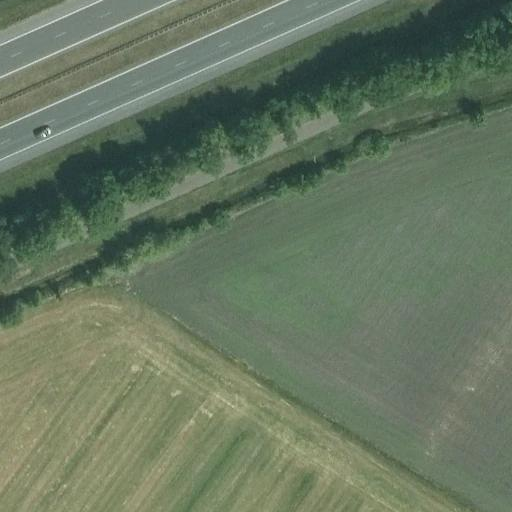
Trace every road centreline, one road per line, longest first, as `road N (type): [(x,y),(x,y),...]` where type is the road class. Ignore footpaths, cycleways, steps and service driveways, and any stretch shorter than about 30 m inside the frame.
road 1 (unclassified): [(0,288),(392,109),(511,66)]
road 2 (motorway): [(0,144),(321,0)]
road 3 (motorway): [(134,0),(0,59)]
